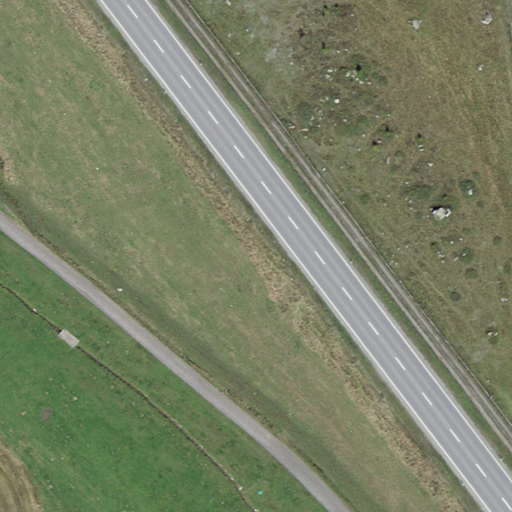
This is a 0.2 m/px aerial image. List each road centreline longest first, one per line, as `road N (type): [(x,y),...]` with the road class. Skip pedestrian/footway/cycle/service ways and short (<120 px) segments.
road 1 (primary): [(511,511),(122,0)]
road 2 (track): [(172,0),(511,438)]
road 3 (track): [(336,511),(277,448),(0,220)]
